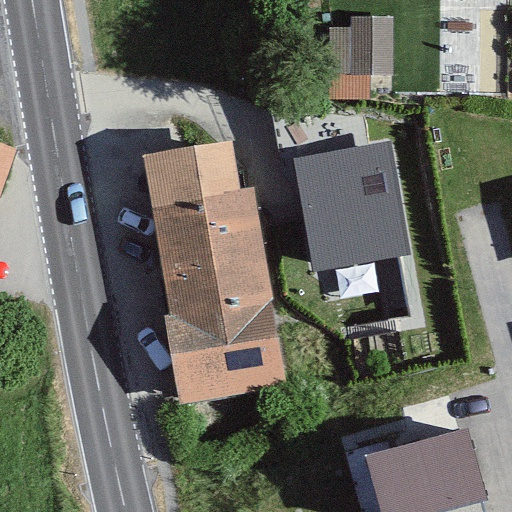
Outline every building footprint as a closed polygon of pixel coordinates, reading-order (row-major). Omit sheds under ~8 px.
[(387,20),(341,20),(340,81),(386,81),(387,20)] [(0,169),(9,144),(0,140),(0,169)] [(220,147),(129,162),(171,411),(280,393),(245,189),(228,192),(220,147)] [(390,147),(295,163),(314,279),(410,263),(390,147)] [(471,511),(485,508),(462,435),(365,465),(379,511),(471,511)]
